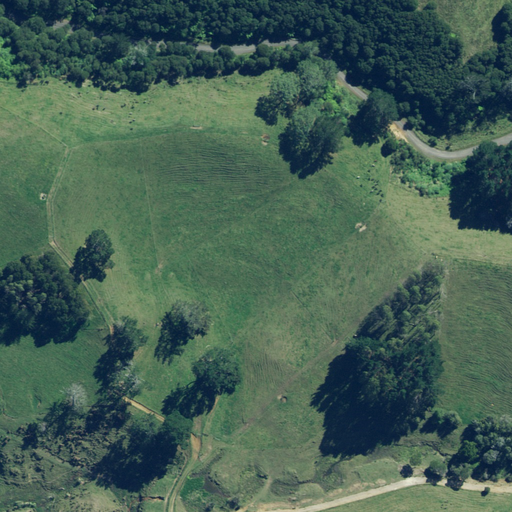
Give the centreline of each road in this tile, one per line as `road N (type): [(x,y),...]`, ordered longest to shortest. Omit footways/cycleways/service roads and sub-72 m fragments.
road 1 (unclassified): [(0,4),(129,32),(224,41),(292,35),(432,150),(511,132)]
road 2 (track): [(261,511),(423,482),(511,488)]
